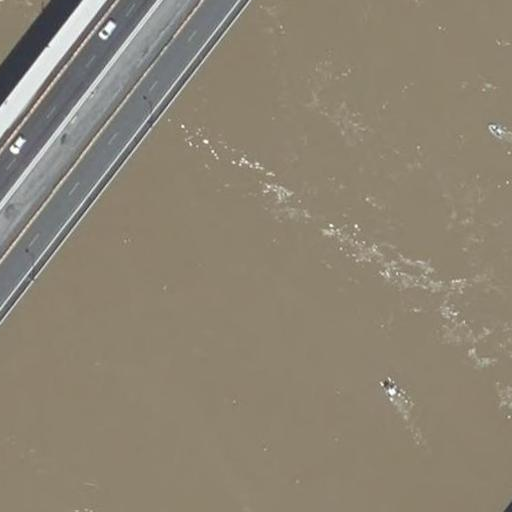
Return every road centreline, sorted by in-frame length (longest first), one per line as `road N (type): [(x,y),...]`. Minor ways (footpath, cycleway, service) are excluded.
road 1 (primary): [(0,284),(220,0)]
road 2 (primary): [(181,0),(0,233)]
